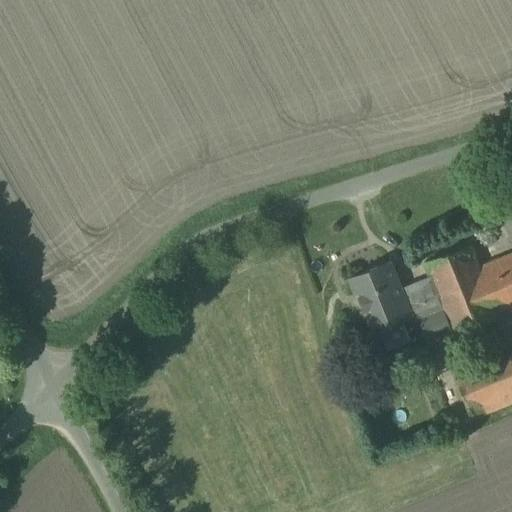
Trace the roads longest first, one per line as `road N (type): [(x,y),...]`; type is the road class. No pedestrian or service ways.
road 1 (unclassified): [(56,389),(212,238),(511,134)]
road 2 (unclassified): [(121,511),(56,389)]
